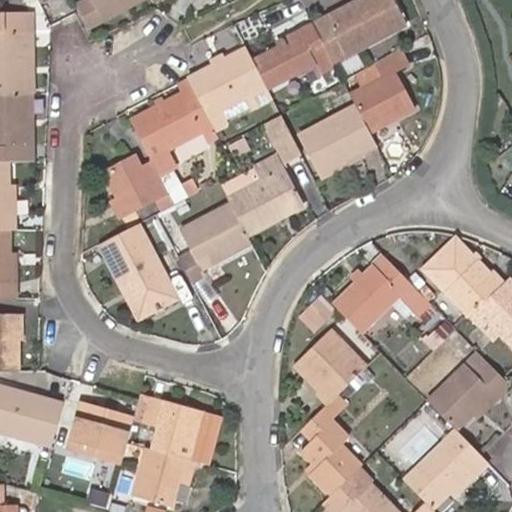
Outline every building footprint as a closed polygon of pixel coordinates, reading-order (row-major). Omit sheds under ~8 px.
[(93,25),(140,0),(84,0),(81,2),(93,25)] [(396,0),(364,0),(315,25),(334,63),(409,25),(396,0)] [(0,96),(31,96),(32,96),(33,96),(41,96),(40,33),(32,34),(32,21),(0,20),(0,96)] [(282,45),(254,60),(269,88),(270,91),(320,65),(324,73),(336,67),(334,63),(315,25),(313,22),(279,40),(282,45)] [(204,72),(190,79),(189,82),(209,119),(223,112),(269,88),(254,60),(249,49),(204,72)] [(414,66),(405,50),(404,50),(374,66),(381,79),(351,95),(356,106),(370,132),(417,107),(399,75),(414,66)] [(209,119),(189,82),(181,86),(186,95),(133,124),(153,161),(161,175),(180,165),(171,149),(204,132),(211,144),(220,139),(209,119)] [(31,96),(0,96),(0,150),(15,150),(16,164),(39,164),(38,125),(34,125),(33,96),(32,96),(31,96)] [(359,153),(377,144),(370,132),(356,106),(303,134),(323,173),(325,178),(362,157),(359,153)] [(232,204),(248,236),(306,205),(281,155),(258,168),(264,180),(230,199),(232,204)] [(153,161),(143,166),(139,158),(108,174),(121,199),(116,202),(124,216),(169,192),(161,175),(153,161)] [(16,164),(0,164),(0,233),(14,233),(23,233),(23,191),(16,191),(16,164)] [(181,258),(193,281),(208,274),(205,270),(253,245),(248,236),(232,204),(184,229),(195,251),(181,258)] [(102,246),(99,247),(139,321),(178,300),(138,226),(102,246)] [(0,300),(19,300),(19,256),(14,256),(14,233),(0,233),(0,300)] [(470,319),(472,317),(504,287),(493,275),(489,278),(476,265),(480,261),(475,256),(471,260),(455,243),(425,272),(470,319)] [(421,294),(385,257),(364,278),(360,273),(353,281),(357,285),(336,305),(363,333),(401,295),(410,305),(421,294)] [(511,349),(511,281),(511,280),(504,287),(472,317),(479,325),(484,320),(511,349)] [(0,314),(0,372),(22,372),(21,339),(26,340),(26,314),(0,314)] [(331,406),(369,369),(333,331),(297,364),(321,390),(318,393),(331,406)] [(458,431),(459,433),(476,415),(481,420),(511,389),(511,387),(505,380),(493,368),(482,380),(468,366),(431,403),(458,431)] [(0,432),(56,448),(68,405),(53,401),(54,396),(22,388),(21,392),(0,386),(0,432)] [(213,414),(143,395),(137,419),(136,423),(161,429),(155,452),(194,462),(199,464),(213,467),(223,432),(227,419),(213,414)] [(71,451),(124,466),(130,445),(136,423),(137,419),(84,405),(71,451)] [(325,411),(303,432),(314,443),(303,453),(314,465),(308,470),(333,497),(348,484),(361,470),(364,467),(346,447),(352,440),(325,411)] [(457,497),(490,464),(483,457),(473,447),(472,445),(459,433),(458,431),(450,438),(407,481),(427,502),(435,510),(452,492),(457,497)] [(194,485),(199,464),(194,462),(155,452),(150,450),(136,497),(175,508),(183,482),(194,485)] [(88,473),(91,459),(69,455),(66,468),(88,473)] [(401,511),(371,481),(361,470),(348,484),(333,497),(327,503),(335,511),(401,511)] [(16,511),(17,509),(2,509),(2,490),(2,488),(0,488),(0,511),(16,511)] [(436,511),(435,510),(427,502),(416,511),(436,511)]
